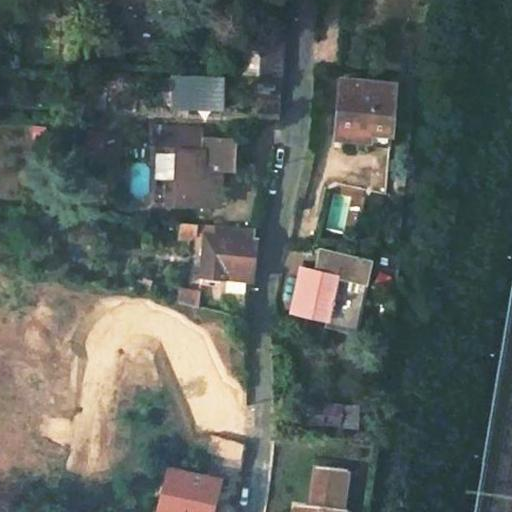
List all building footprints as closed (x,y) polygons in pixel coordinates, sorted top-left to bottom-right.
[(280,34),(235,30),(233,79),(246,79),(278,81),(280,34)] [(218,78),(174,76),(172,108),(216,110),(218,78)] [(278,81),(246,79),(244,98),(277,99),(278,81)] [(340,80),(334,135),(356,137),(355,144),(387,148),(393,83),(340,80)] [(200,133),(145,130),(144,161),(175,163),(173,189),(192,190),(191,200),(227,202),(229,178),(200,176),(200,167),(229,168),(231,143),(199,142),(200,133)] [(196,233),(180,231),(177,248),(194,248),(196,233)] [(252,247),(201,241),(196,283),(249,289),(252,276),(252,247)] [(302,269),(293,312),(326,319),(324,326),(355,330),(369,258),(319,249),(315,272),(302,269)] [(198,302),(178,297),(175,311),(196,316),(198,302)] [(303,408),(300,427),(342,430),(343,411),(303,408)] [(243,448),(212,443),(208,480),(238,486),(243,448)] [(338,511),(344,482),(316,478),(310,511),(338,511)] [(211,511),(215,494),(168,481),(160,511),(211,511)]
